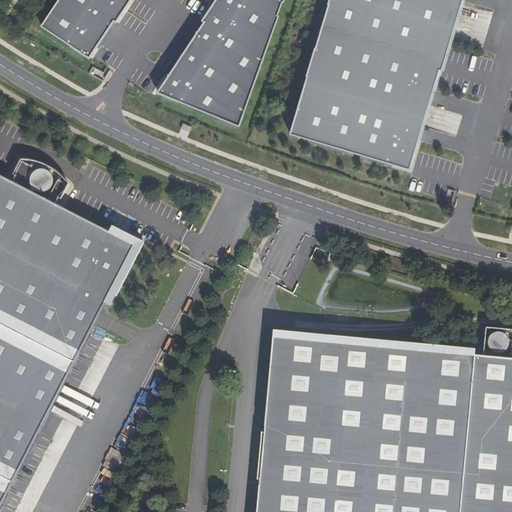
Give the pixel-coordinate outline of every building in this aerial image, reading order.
[(58,0),(42,25),(90,57),(114,20),(116,21),(130,0),(58,0)] [(204,21),(157,92),(240,126),(275,29),(273,28),(275,21),(277,22),(284,0),(215,0),(202,20),(204,21)] [(307,76),(290,133),(408,169),(438,69),(440,69),(461,0),(328,0),(328,4),(316,47),(315,47),(306,76),(307,76)] [(118,235),(0,174),(0,511),(4,511),(111,304),(119,308),(152,244),(121,228),(118,235)] [(473,355),(459,511),(511,511),(511,330),(486,329),(484,356),(473,355)] [(459,511),(473,355),(473,350),(275,332),(257,511),(459,511)]
